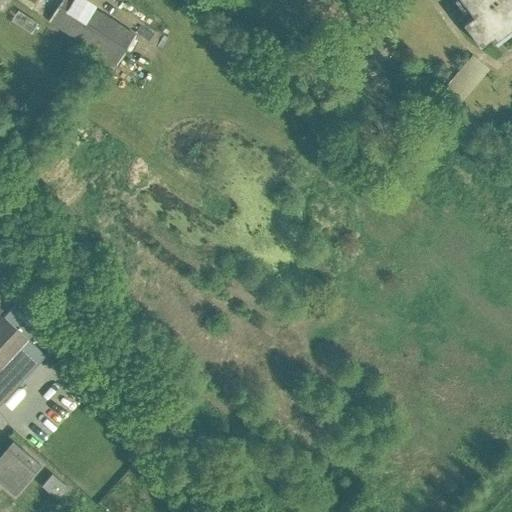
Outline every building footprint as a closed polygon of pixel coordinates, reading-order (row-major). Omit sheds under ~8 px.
[(16,0),(116,64),(134,36),(79,0),(16,0)] [(511,0),(460,0),(472,16),(462,23),(479,46),(489,38),(492,43),(511,28),(511,0)] [(457,106),(489,69),(471,54),(440,92),(457,106)] [(0,319),(0,392),(39,351),(3,317),(0,319)] [(66,352),(52,366),(69,382),(82,367),(66,352)] [(0,455),(0,484),(14,496),(41,465),(12,441),(0,455)] [(51,474),(45,482),(41,487),(61,502),(63,500),(71,490),(51,474)]
